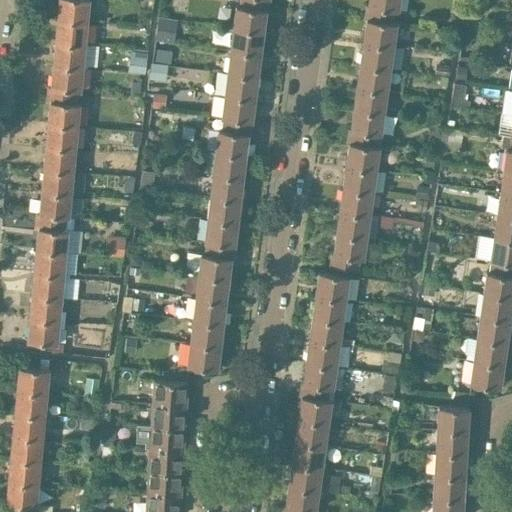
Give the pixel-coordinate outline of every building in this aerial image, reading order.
[(59,0),(58,19),(87,21),(89,0),(59,0)] [(263,28),(266,0),(238,0),(238,3),(234,3),(231,25),(263,28)] [(367,3),(365,16),(394,20),(395,9),(399,9),(400,0),(369,0),(369,4),(367,3)] [(479,16),(481,5),(470,3),(468,14),(479,16)] [(159,15),(156,35),(174,37),(177,18),(159,15)] [(397,20),(394,20),(365,16),(365,17),(367,18),(364,39),(394,44),(397,20)] [(87,21),(58,19),(55,42),(85,44),(87,21)] [(263,28),(231,25),(228,47),(261,51),(263,28)] [(451,37),(452,28),(441,27),(440,36),(451,37)] [(462,45),(470,46),(471,37),(463,36),(462,45)] [(364,39),(360,62),(391,66),(394,44),(364,39)] [(55,42),(53,65),(83,68),(85,44),(55,42)] [(261,51),(228,47),(226,70),(258,74),(261,51)] [(155,60),(169,61),(170,50),(157,48),(155,60)] [(146,51),(131,49),(128,67),(143,69),(146,51)] [(152,62),(150,76),(164,78),(166,64),(152,62)] [(360,62),(357,85),(388,89),(391,66),(360,62)] [(436,62),(435,72),(448,75),(450,64),(436,62)] [(83,68),(53,65),(51,87),(81,90),(83,68)] [(458,65),(455,78),(465,80),(467,66),(458,65)] [(258,74),(226,70),(223,92),(255,96),(258,74)] [(440,74),(439,83),(447,84),(448,75),(440,74)] [(130,93),(140,94),(141,81),(131,80),(130,93)] [(453,81),(450,103),(468,107),(469,99),(463,98),(466,83),(453,81)] [(357,85),(354,106),(385,111),(388,89),(357,85)] [(50,101),(48,123),(78,126),(80,103),(77,103),(78,91),(81,91),(81,90),(51,87),(48,86),(47,101),(50,101)] [(164,107),(166,94),(154,92),(153,106),(164,107)] [(255,96),(223,92),(220,116),(250,120),(252,120),(255,96)] [(382,133),(385,111),(354,106),(351,127),(349,127),(347,140),(376,143),(377,133),(382,133)] [(214,149),(246,153),(250,120),(220,116),(220,117),(222,117),(221,127),(217,127),(214,149)] [(439,120),(430,119),(428,132),(437,133),(439,120)] [(78,126),(48,123),(46,145),(76,148),(78,126)] [(440,125),(436,145),(445,146),(449,126),(440,125)] [(503,134),(501,145),(506,145),(503,167),(511,168),(511,135),(510,135),(503,134)] [(349,141),(346,163),(377,167),(380,144),(376,143),(347,140),(347,141),(349,141)] [(160,151),(161,143),(152,142),(151,150),(160,151)] [(46,145),(44,168),(73,171),(76,148),(46,145)] [(246,153),(214,149),(212,172),(243,175),(246,153)] [(425,154),(424,164),(433,165),(434,155),(425,154)] [(346,163),(343,186),(374,190),(377,167),(346,163)] [(511,191),(511,168),(503,167),(500,190),(511,191)] [(73,171),(44,168),(41,191),(71,194),(73,171)] [(153,182),(155,170),(144,169),(142,181),(153,182)] [(243,175),(212,172),(209,194),(240,198),(243,175)] [(429,186),(417,184),(415,196),(427,198),(429,186)] [(343,186),(340,208),(370,212),(374,190),(343,186)] [(511,191),(500,190),(497,212),(511,214),(511,191)] [(37,213),(37,214),(39,214),(69,217),(71,194),(41,191),(39,213),(37,213)] [(240,198),(209,194),(206,217),(238,221),(240,198)] [(418,198),(417,209),(425,210),(427,199),(418,198)] [(340,208),(337,231),(367,234),(370,212),(340,208)] [(137,223),(149,224),(150,212),(138,211),(137,223)] [(511,237),(511,214),(497,212),(493,235),(511,237)] [(35,227),(38,228),(36,250),(66,252),(68,230),(65,229),(66,218),(69,218),(69,217),(39,214),(37,214),(35,227)] [(391,227),(393,216),(378,214),(376,225),(391,227)] [(206,241),(232,244),(235,244),(238,221),(206,217),(204,240),(206,241)] [(364,257),(367,234),(337,231),(334,251),(332,251),(330,264),(358,268),(359,256),(364,257)] [(429,231),(426,248),(440,250),(441,240),(437,232),(429,231)] [(123,255),(125,236),(110,235),(109,244),(106,244),(105,253),(123,255)] [(490,258),(492,259),(511,261),(511,237),(493,235),(490,258)] [(228,277),(232,244),(206,241),(204,252),(187,250),(185,272),(198,273),(228,277)] [(66,252),(36,250),(34,272),(64,275),(66,252)] [(511,261),(492,259),(490,270),(487,269),(484,291),(511,295),(511,261)] [(390,266),(380,264),(379,271),(389,273),(390,266)] [(130,265),(129,272),(139,273),(140,266),(130,265)] [(319,269),(316,292),(346,297),(349,273),(319,269)] [(64,275),(34,272),(32,295),(62,298),(62,295),(77,297),(79,276),(64,275)] [(228,277),(198,273),(195,296),(225,300),(228,277)] [(435,285),(420,283),(419,291),(433,294),(435,285)] [(511,295),(484,291),(480,313),(510,318),(511,305),(511,295)] [(346,297),(316,292),(313,315),(343,319),(346,297)] [(62,298),(32,295),(30,318),(59,321),(62,298)] [(145,298),(132,296),(131,308),(143,309),(145,298)] [(195,296),(193,319),(223,322),(225,300),(195,296)] [(510,318),(480,313),(477,336),(507,340),(510,318)] [(313,315),(309,338),(340,342),(343,319),(313,315)] [(421,329),(423,316),(414,315),(412,327),(421,329)] [(57,342),(59,321),(30,318),(27,341),(52,344),(51,350),(63,351),(64,343),(57,342)] [(193,319),(190,341),(220,345),(223,322),(193,319)] [(392,328),(391,335),(396,341),(402,342),(404,330),(392,328)] [(413,338),(419,339),(423,336),(424,329),(414,328),(413,338)] [(135,352),(137,338),(126,336),(124,350),(135,352)] [(477,336),(474,359),(504,363),(507,340),(477,336)] [(309,338),(306,359),(336,364),(340,342),(309,338)] [(217,368),(220,345),(190,341),(187,370),(203,372),(203,367),(217,368)] [(387,358),(384,371),(397,373),(399,360),(387,358)] [(333,387),(336,364),(306,359),(303,381),(301,380),(299,393),(328,397),(329,386),(333,387)] [(504,363),(474,359),(469,387),(485,390),(486,384),(500,387),(504,363)] [(19,366),(17,390),(46,392),(49,368),(19,366)] [(386,372),(384,388),(395,389),(397,374),(386,372)] [(99,378),(86,376),(84,393),(96,395),(99,378)] [(154,378),(152,402),(186,404),(187,380),(154,378)] [(453,396),(467,398),(469,391),(455,389),(453,396)] [(17,390),(15,413),(44,415),(46,392),(17,390)] [(301,394),(298,417),(328,421),(332,398),(328,397),(299,393),(299,394),(301,394)] [(391,411),(402,412),(404,400),(393,398),(391,411)] [(186,404),(152,402),(151,424),(185,426),(186,404)] [(438,403),(437,427),(467,429),(468,405),(438,403)] [(94,410),(81,409),(81,417),(93,418),(94,410)] [(44,415),(15,413),(13,436),(42,438),(44,415)] [(81,417),(80,427),(90,428),(91,418),(81,417)] [(328,421),(298,417),(295,439),(325,443),(328,421)] [(184,448),(185,426),(151,424),(137,423),(136,440),(145,441),(145,446),(150,446),(184,448)] [(437,427),(435,450),(466,451),(467,429),(437,427)] [(13,436),(11,459),(40,461),(42,438),(13,436)] [(295,439),(292,462),(322,466),(323,457),(325,443),(295,439)] [(111,459),(113,445),(103,444),(101,457),(111,459)] [(184,448),(150,446),(148,469),(182,471),(184,448)] [(78,449),(77,462),(86,463),(87,450),(78,449)] [(435,450),(434,473),(464,474),(466,451),(435,450)] [(11,459),(8,481),(38,484),(40,461),(11,459)] [(327,467),(322,466),(292,462),(289,484),(319,488),(326,489),(329,472),(326,471),(327,467)] [(148,469),(147,491),(181,493),(182,471),(148,469)] [(360,494),(377,496),(380,474),(372,473),(370,489),(361,487),(360,494)] [(434,473),(433,495),(463,497),(464,474),(434,473)] [(36,508),(38,484),(8,481),(6,505),(36,508)] [(315,510),(319,488),(289,484),(286,504),(283,504),(282,511),(311,511),(312,510),(315,510)] [(179,511),(181,493),(147,491),(145,511),(179,511)] [(103,506),(107,495),(96,492),(93,503),(103,506)] [(462,511),(463,497),(433,495),(431,511),(462,511)]
